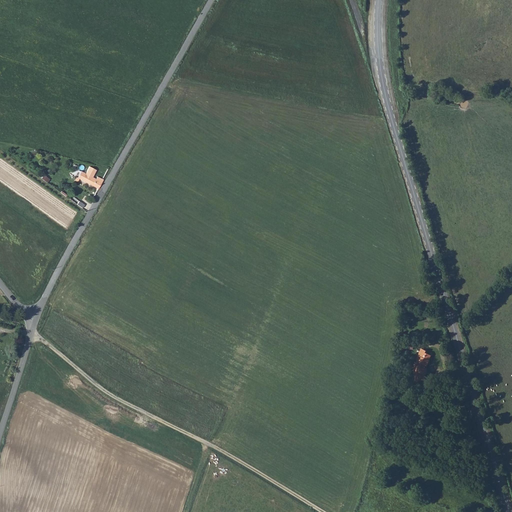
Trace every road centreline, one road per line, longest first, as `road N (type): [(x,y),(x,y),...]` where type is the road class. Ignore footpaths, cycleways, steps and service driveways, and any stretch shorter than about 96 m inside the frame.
road 1 (secondary): [(509,511),(388,104),(380,0)]
road 2 (unclassified): [(209,0),(35,320)]
road 3 (track): [(323,511),(119,399),(32,330)]
